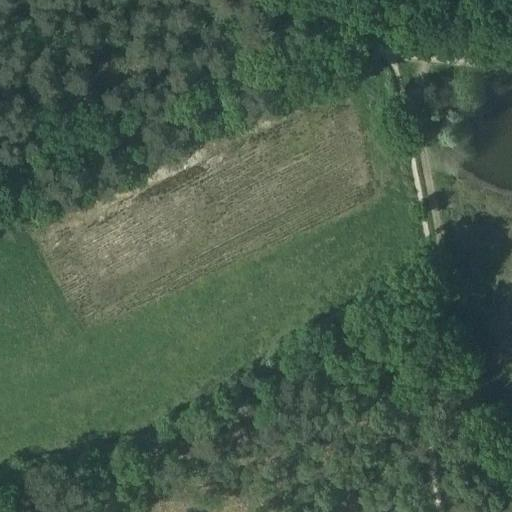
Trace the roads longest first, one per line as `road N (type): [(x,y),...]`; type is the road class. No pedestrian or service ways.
road 1 (track): [(47,511),(315,390),(438,303),(446,253),(419,98),(422,59)]
road 2 (track): [(292,0),(396,45),(511,57)]
